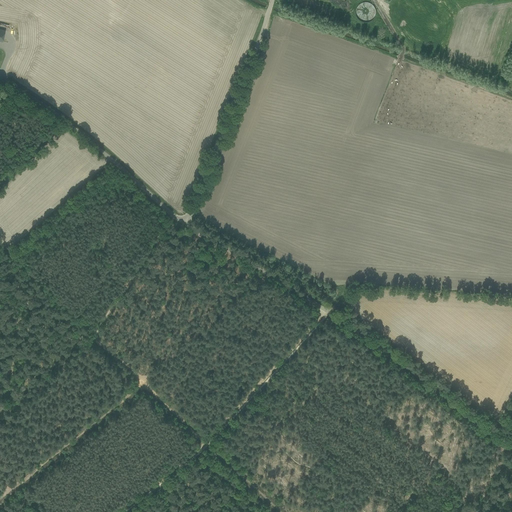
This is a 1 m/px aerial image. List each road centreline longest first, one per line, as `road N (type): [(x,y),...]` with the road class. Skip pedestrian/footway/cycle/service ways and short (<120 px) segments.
road 1 (unclassified): [(511,448),(359,332),(185,223)]
road 2 (track): [(325,311),(204,442),(117,511)]
road 3 (unclassified): [(185,223),(272,0)]
road 4 (unclassified): [(185,223),(93,144),(0,81)]
road 5 (track): [(144,382),(10,493)]
road 6 (track): [(208,443),(95,337)]
road 7 (track): [(95,337),(174,216)]
